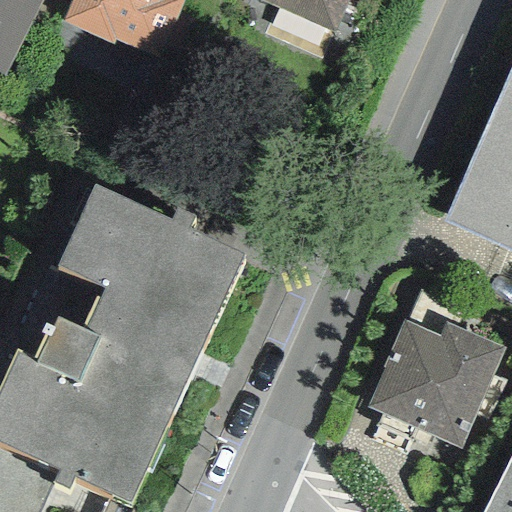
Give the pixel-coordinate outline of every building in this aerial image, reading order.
[(40,0),(0,0),(0,75),(3,76),(40,0)] [(71,0),(62,21),(110,43),(112,39),(155,58),(180,0),(71,0)] [(261,0),(333,32),(346,0),(261,0)] [(511,65),(444,221),(511,252),(511,65)] [(0,511),(102,511),(111,494),(129,504),(241,255),(187,229),(193,217),(175,209),(169,219),(93,184),(56,268),(103,286),(84,330),(57,317),(35,362),(15,353),(0,387),(0,511)] [(459,450),(504,349),(444,322),(438,337),(403,321),(365,410),(459,450)] [(511,511),(511,453),(482,511),(511,511)]
